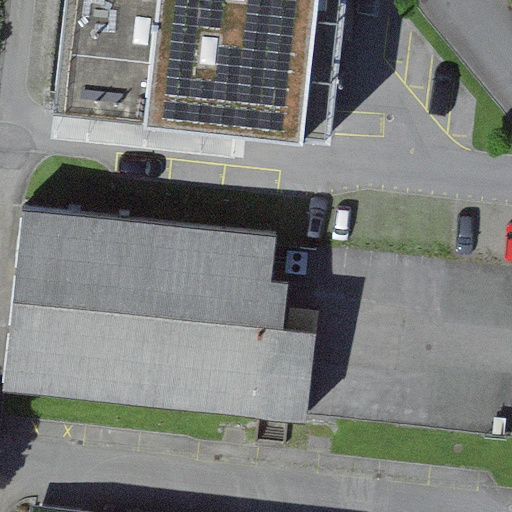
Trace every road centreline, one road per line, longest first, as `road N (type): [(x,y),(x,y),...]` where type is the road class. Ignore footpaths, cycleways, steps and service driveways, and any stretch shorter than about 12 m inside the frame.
road 1 (unknown): [(0,449),(511,505)]
road 2 (unknown): [(0,185),(511,240)]
